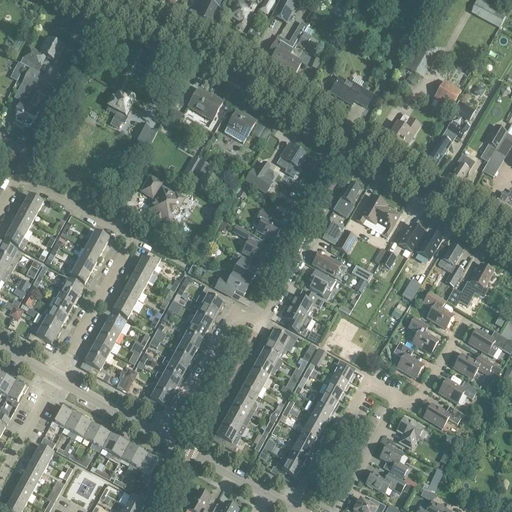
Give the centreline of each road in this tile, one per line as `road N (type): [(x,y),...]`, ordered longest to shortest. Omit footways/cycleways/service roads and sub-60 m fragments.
road 1 (tertiary): [(511,249),(175,43),(75,0)]
road 2 (residential): [(17,177),(129,235),(55,379)]
road 3 (residential): [(164,439),(235,311),(260,325),(302,248)]
road 4 (residential): [(291,507),(367,383),(397,398)]
road 5 (residential): [(336,511),(397,398)]
road 6 (residential): [(164,439),(55,379)]
